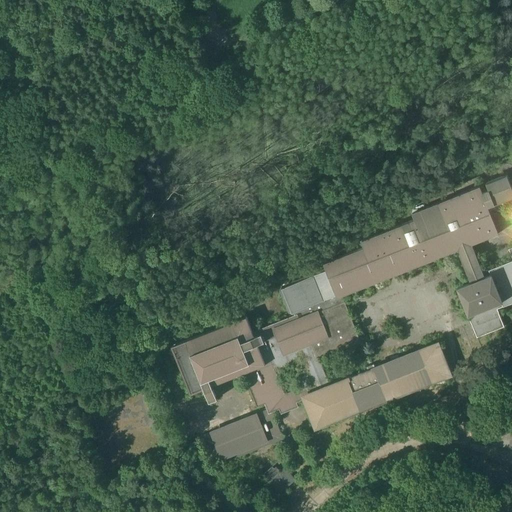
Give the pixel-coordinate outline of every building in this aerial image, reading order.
[(364,246),(324,262),(326,269),(284,286),(282,290),(290,310),(294,312),(296,310),(297,313),(253,331),(246,315),(171,345),(190,393),(204,388),(212,385),(244,372),(257,406),(266,402),(269,410),(270,409),(270,410),(280,406),(282,411),(296,405),(294,401),(304,397),(303,396),(316,391),(314,384),(313,382),(285,393),(275,368),(274,368),(264,343),(256,347),(251,334),(262,330),(264,335),(276,331),(275,329),(317,312),(323,326),(337,320),(345,340),(315,352),(318,359),(361,342),(342,295),(499,233),(488,206),(494,204),(511,197),(511,187),(507,174),(486,182),(488,189),(482,192),(480,185),(412,212),(415,219),(361,240),(364,246)] [(511,247),(509,249),(511,256),(511,260),(489,269),(504,306),(511,302),(511,247)] [(504,306),(489,269),(483,272),(474,250),(467,253),(488,307),(495,304),(496,309),(504,306)] [(437,343),(373,368),(348,378),(328,386),(318,359),(315,352),(345,340),(337,320),(323,326),(317,312),(275,329),(276,331),(264,335),(262,330),(251,334),(256,347),(264,343),(274,368),(275,368),(303,357),(313,382),(314,384),(316,383),(318,390),(316,391),(303,396),(304,397),(315,427),(450,374),(437,343)] [(498,312),(471,323),(477,337),(504,326),(498,312)] [(510,352),(499,350),(499,351),(497,351),(497,353),(498,354),(495,371),(506,372),(510,352)] [(212,385),(204,388),(209,401),(217,398),(212,385)] [(269,410),(200,437),(208,460),(221,455),(224,461),(281,438),(270,410),(270,409),(269,410)] [(276,467),(274,468),(272,466),(263,474),(280,493),(295,480),(285,467),(280,471),(276,467)]
